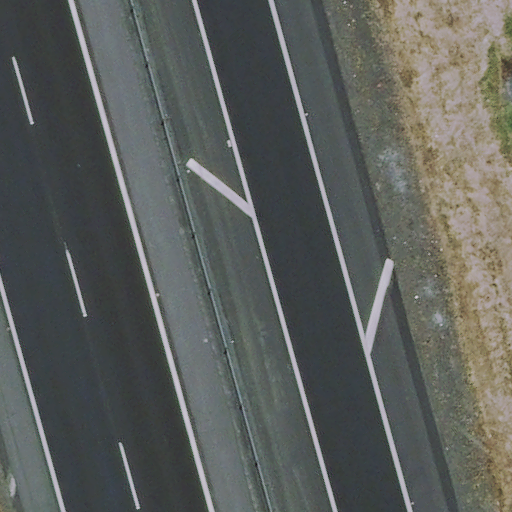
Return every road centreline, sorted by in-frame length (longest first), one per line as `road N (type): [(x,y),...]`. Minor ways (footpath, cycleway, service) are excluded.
road 1 (motorway): [(231,0),(370,511)]
road 2 (motorway): [(135,511),(0,21)]
